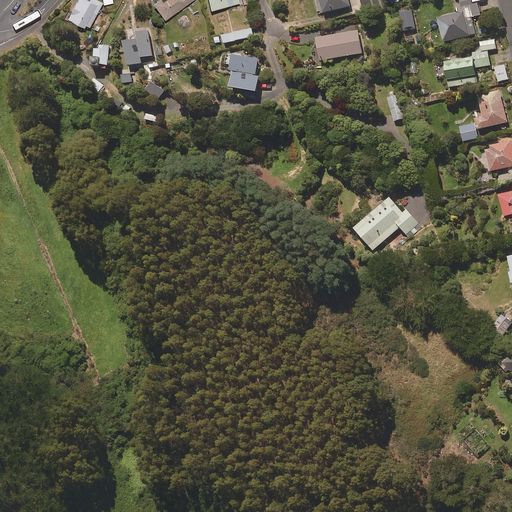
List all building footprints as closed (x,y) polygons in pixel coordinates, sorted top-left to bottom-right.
[(90,0),(89,2),(85,0),(79,0),(67,21),(84,30),(86,26),(89,28),(103,4),(95,0),(90,0)] [(194,0),(155,0),(158,3),(154,6),(165,21),(194,0)] [(239,4),(238,0),(208,0),(211,12),(239,4)] [(352,9),(349,0),(320,0),(325,17),(352,9)] [(362,0),(365,15),(383,11),(381,0),(362,0)] [(480,14),(476,0),(459,0),(462,10),(437,17),(444,41),(475,33),(471,16),(480,14)] [(495,7),(493,0),(479,0),(481,10),(495,7)] [(362,52),(358,29),(315,37),(320,60),(362,52)] [(254,38),(252,30),(222,36),(224,44),(254,38)] [(139,44),(137,44),(128,46),(125,46),(129,69),(143,67),(142,60),(153,59),(149,34),(138,35),(139,44)] [(474,67),(490,65),(488,49),(496,48),(495,39),(480,41),(481,51),(472,52),(473,56),(445,61),(448,86),(477,82),(474,67)] [(110,49),(96,48),(94,72),(108,73),(110,49)] [(259,62),(233,59),(231,75),(234,75),(232,94),(258,97),(260,80),(257,80),(259,62)] [(509,79),(505,64),(495,66),(498,81),(509,79)] [(104,86),(94,81),(90,89),(100,94),(104,86)] [(476,123),(477,128),(509,122),(503,89),(478,93),(482,116),(475,117),(476,123)] [(398,94),(387,97),(394,120),(404,117),(398,94)] [(117,100),(113,106),(128,114),(131,109),(117,100)] [(477,128),(476,123),(459,126),(462,140),(478,137),(477,128)] [(511,165),(511,140),(490,145),(491,147),(485,149),(486,154),(480,155),(484,171),(511,165)] [(511,190),(498,194),(504,216),(511,213),(511,190)] [(409,230),(413,235),(417,231),(413,226),(418,222),(406,208),(403,211),(389,196),(353,227),(373,249),(399,226),(405,233),(409,230)] [(502,336),(511,322),(511,320),(502,314),(497,320),(492,328),(502,336)] [(511,358),(507,354),(497,362),(507,374),(511,369),(511,358)]
